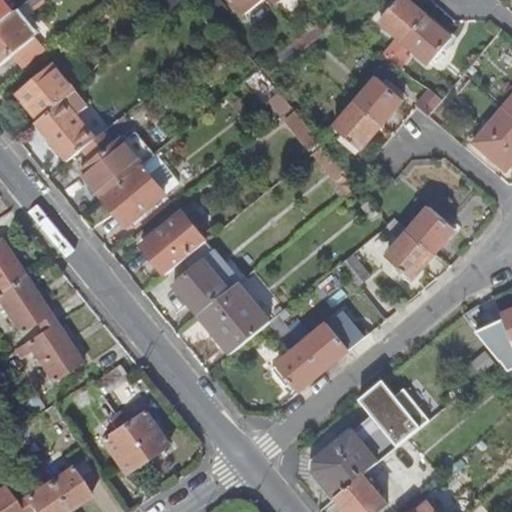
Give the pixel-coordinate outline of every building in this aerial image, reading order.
[(0,0),(0,27),(16,15),(2,0),(0,0)] [(266,0),(270,0),(277,8),(286,0),(228,0),(244,18),(266,0)] [(406,0),(402,0),(382,24),(432,66),(454,40),(406,0)] [(41,12),(32,1),(16,15),(0,27),(0,70),(36,39),(24,26),(41,12)] [(86,22),(64,40),(75,54),(97,36),(86,22)] [(57,69),(22,98),(43,123),(65,105),(77,95),(78,95),(57,69)] [(338,132),(364,154),(406,104),(380,82),(338,132)] [(43,123),(39,126),(70,164),(87,150),(97,142),(78,120),(90,110),(77,95),(65,105),(43,123)] [(294,110),(283,96),(273,103),(285,118),(294,110)] [(511,101),(476,144),(510,173),(511,169),(511,101)] [(138,134),(127,144),(146,167),(158,158),(138,134)] [(127,144),(124,141),(116,148),(106,135),(97,142),(87,150),(98,163),(85,174),(106,199),(145,169),(146,167),(127,144)] [(359,189),(326,149),(316,157),(348,199),(359,189)] [(145,169),(106,199),(130,229),(182,186),(158,158),(146,167),(145,169)] [(382,217),(370,203),(362,209),(373,223),(382,217)] [(433,210),(391,260),(417,281),(459,232),(433,210)] [(209,244),(186,215),(145,248),(169,277),(209,244)] [(0,297),(25,281),(1,242),(0,242),(0,297)] [(242,285),(209,244),(169,277),(203,317),(242,285)] [(373,277),(356,256),(344,266),(361,286),(373,277)] [(50,319),(25,281),(0,297),(0,307),(1,306),(21,338),(37,327),(50,319)] [(273,324),(242,285),(203,317),(234,356),(270,327),(273,324)] [(369,295),(365,290),(351,302),(355,306),(369,295)] [(390,321),(369,295),(355,306),(376,332),(390,321)] [(347,304),(332,315),(354,346),(370,334),(347,304)] [(55,327),(50,319),(37,327),(43,336),(55,327)] [(354,351),(333,325),(303,349),(279,319),(273,324),(270,327),(293,356),(273,372),(288,391),(294,386),(300,393),(354,351)] [(507,352),(486,326),(477,334),(498,358),(507,352)] [(81,367),(55,327),(43,336),(16,353),(21,361),(32,354),(52,386),(81,367)] [(128,380),(119,366),(93,383),(103,397),(128,380)] [(432,423),(395,377),(362,404),(374,419),(317,465),(317,475),(339,499),(365,478),(432,423)] [(168,450),(144,414),(129,424),(123,415),(117,419),(147,463),(168,450)] [(63,444),(43,415),(42,416),(29,423),(49,453),(63,444)] [(147,463),(117,419),(110,423),(116,433),(102,442),(125,478),(147,463)] [(18,475),(4,455),(0,457),(0,480),(3,484),(18,475)] [(70,511),(89,501),(70,472),(54,483),(47,471),(41,474),(67,511),(70,511)] [(67,511),(41,474),(35,478),(43,491),(27,501),(34,511),(67,511)] [(381,511),(388,506),(365,478),(339,499),(350,511),(381,511)] [(21,511),(18,507),(3,484),(0,480),(0,511),(21,511)] [(34,511),(27,501),(18,507),(21,511),(34,511)]
